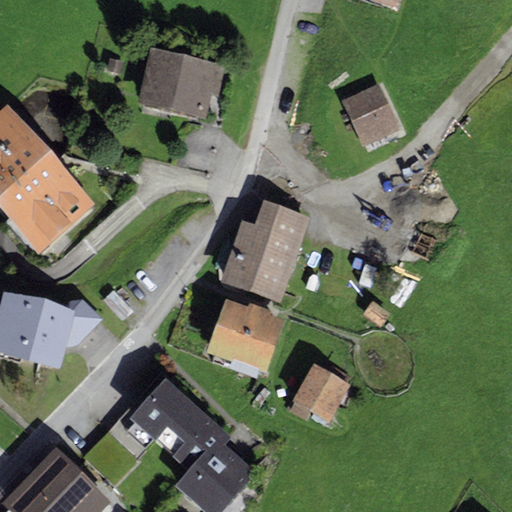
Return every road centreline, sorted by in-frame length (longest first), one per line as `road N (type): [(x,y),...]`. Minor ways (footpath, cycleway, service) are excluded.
road 1 (residential): [(0,478),(148,323),(231,201),(253,157),(289,0)]
road 2 (track): [(258,134),(279,138),(316,201),(404,149),(511,41)]
